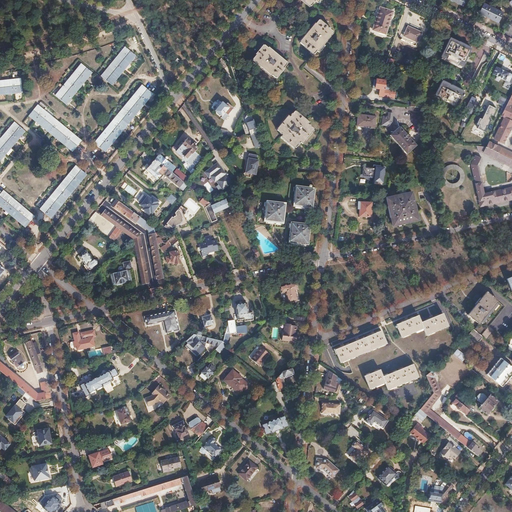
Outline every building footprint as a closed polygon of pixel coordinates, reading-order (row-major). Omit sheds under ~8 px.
[(484,3),(479,13),(498,22),(503,12),(484,3)] [(381,6),(373,29),(386,33),(393,11),(381,6)] [(319,20),(300,43),(314,54),(333,31),(319,20)] [(408,26),(404,35),(418,41),(422,32),(408,26)] [(450,38),(441,56),(462,67),(471,48),(450,38)] [(264,45),(253,59),(276,77),(287,63),(264,45)] [(125,47),(101,77),(112,85),(136,56),(125,47)] [(133,62),(137,66),(142,62),(138,57),(133,62)] [(81,64),(56,96),(66,104),(91,72),(81,64)] [(511,74),(496,67),(492,74),(497,76),(496,78),(497,79),(499,80),(500,80),(501,78),(511,83),(511,74)] [(20,79),(0,81),(0,94),(22,92),(20,79)] [(377,79),(375,88),(380,89),(379,96),(394,98),(394,97),(395,86),(388,85),(385,84),(386,80),(377,79)] [(441,81),(435,95),(457,106),(464,92),(441,81)] [(142,85),(94,143),(105,151),(152,93),(142,85)] [(504,117),(495,138),(495,139),(503,143),(504,143),(511,126),(511,93),(511,96),(503,111),(501,116),(504,117)] [(472,96),(465,110),(469,112),(476,98),(472,96)] [(220,105),(215,110),(216,112),(216,113),(220,116),(221,115),(225,119),(234,108),(228,103),(226,104),(223,101),(222,102),(221,101),(219,104),(220,105)] [(37,105),(29,115),(73,151),(81,141),(37,105)] [(486,133),(496,109),(488,106),(482,120),(479,119),(476,125),(478,125),(477,129),(486,133)] [(262,107),(250,111),(253,119),(265,115),(262,107)] [(287,117),(277,130),(285,136),(284,137),(296,147),(302,139),(303,140),(313,128),(305,122),(306,121),(294,111),(288,118),(287,117)] [(383,115),(382,125),(391,126),(392,126),(393,113),(392,113),(389,113),(388,116),(383,115)] [(358,114),(357,126),(363,127),(364,124),(369,124),(369,127),(375,128),(376,116),(358,114)] [(253,120),(246,123),(250,134),(257,132),(253,120)] [(15,122),(0,139),(0,159),(24,130),(15,122)] [(400,126),(391,135),(407,154),(417,145),(400,126)] [(257,132),(250,134),(255,147),(262,145),(257,132)] [(187,139),(176,151),(183,157),(184,155),(186,158),(191,152),(192,153),(197,148),(187,139)] [(511,153),(489,142),(486,147),(511,159),(511,153)] [(511,159),(486,147),(477,146),(478,150),(511,166),(511,159)] [(244,172),(243,173),(245,176),(250,177),(251,173),(256,174),(259,159),(256,159),(257,155),(249,154),(248,157),(247,157),(244,172)] [(159,155),(155,159),(172,172),(176,168),(171,164),(171,165),(167,162),(168,161),(163,157),(162,157),(159,155)] [(476,156),(472,164),(481,206),(511,198),(511,187),(484,194),(477,165),(481,158),(476,156)] [(155,159),(146,170),(158,179),(162,174),(165,170),(168,172),(165,176),(175,184),(180,179),(179,179),(172,172),(155,159)] [(225,173),(216,161),(203,171),(208,179),(211,177),(214,181),(225,173)] [(76,165),(40,209),(50,218),(86,174),(76,165)] [(385,168),(375,166),(373,183),(382,184),(385,168)] [(455,188),(467,177),(459,168),(447,179),(455,188)] [(204,185),(210,193),(213,190),(207,182),(204,185)] [(296,185),(293,206),(303,207),(312,208),(315,187),(296,185)] [(190,187),(186,191),(202,203),(200,206),(201,207),(200,208),(202,210),(205,207),(212,222),(217,220),(214,214),(211,206),(210,204),(206,200),(190,187)] [(3,190),(0,193),(0,205),(26,226),(34,216),(3,190)] [(389,197),(387,198),(388,204),(389,208),(390,208),(392,214),(391,215),(393,226),(398,224),(398,223),(413,219),(413,221),(419,220),(416,209),(415,209),(414,203),(415,203),(412,192),(407,193),(407,194),(392,198),(392,196),(389,197)] [(142,195),(137,201),(141,204),(140,206),(144,209),(142,211),(150,217),(151,215),(152,215),(160,206),(159,205),(160,203),(152,197),(151,200),(147,197),(147,198),(142,195)] [(177,200),(171,195),(166,201),(172,206),(177,200)] [(113,197),(108,203),(112,206),(112,205),(116,208),(117,207),(121,210),(120,211),(136,223),(137,221),(148,230),(158,279),(163,277),(157,244),(156,238),(153,227),(113,197)] [(226,199),(211,206),(214,214),(219,211),(219,213),(223,211),(222,210),(229,207),(226,199)] [(267,200),(264,220),(274,222),(284,223),(287,202),(267,200)] [(361,202),(360,216),(372,217),(372,202),(361,202)] [(172,216),(164,226),(165,227),(166,227),(167,227),(168,228),(169,228),(170,227),(171,227),(180,224),(181,226),(187,224),(185,220),(186,220),(183,213),(186,210),(180,206),(175,213),(176,215),(174,216),(173,216),(173,217),(172,216)] [(106,211),(102,216),(117,226),(123,231),(133,239),(134,243),(142,282),(148,281),(139,235),(106,211)] [(291,221),(289,242),(300,243),(308,244),(311,223),(291,221)] [(123,231),(117,226),(109,238),(115,242),(123,231)] [(169,243),(161,247),(163,251),(171,246),(179,239),(174,234),(167,241),(169,243)] [(206,241),(199,243),(202,256),(208,254),(207,250),(213,249),(213,250),(218,249),(216,239),(211,240),(211,238),(205,239),(206,241)] [(169,256),(166,257),(167,263),(175,262),(175,264),(180,263),(178,250),(169,252),(170,254),(169,254),(169,256)] [(82,255),(79,256),(85,265),(86,265),(89,270),(96,265),(97,263),(95,260),(93,260),(91,261),(86,252),(85,253),(84,251),(83,251),(81,252),(81,254),(82,255)] [(123,271),(109,275),(112,286),(131,281),(128,270),(131,270),(129,261),(122,263),(123,271)] [(297,283),(280,286),(281,293),(286,292),(288,303),(297,301),(295,290),(298,289),(297,283)] [(486,292),(467,314),(479,324),(497,300),(486,292)] [(247,302),(236,304),(239,320),(245,319),(246,321),(254,319),(253,311),(249,312),(247,302)] [(174,310),(144,316),(146,325),(163,321),(165,333),(179,330),(174,310)] [(418,315),(396,324),(401,337),(423,328),(426,335),(448,326),(442,313),(421,322),(418,315)] [(211,315),(201,317),(204,326),(213,324),(211,315)] [(228,323),(223,342),(227,345),(229,343),(228,342),(229,339),(230,338),(229,335),(248,331),(246,323),(236,326),(234,319),(227,321),(228,323)] [(283,330),(282,339),(296,341),(297,335),(295,335),(296,331),(297,325),(291,324),(291,323),(285,322),(284,330),(283,330)] [(473,328),(469,333),(478,341),(482,336),(473,328)] [(75,340),(73,341),(74,347),(76,347),(77,350),(94,346),(93,337),(96,337),(94,330),(81,333),(81,335),(79,335),(79,332),(73,333),(75,340)] [(381,330),(334,349),(340,363),(386,343),(381,330)] [(188,343),(185,346),(194,356),(204,347),(205,342),(218,346),(222,341),(203,336),(201,343),(199,345),(196,341),(196,340),(194,337),(197,335),(194,334),(186,341),(188,343)] [(30,339),(25,340),(27,347),(28,347),(35,366),(37,373),(42,371),(33,346),(31,341),(30,339)] [(33,346),(36,354),(40,353),(35,340),(31,341),(33,346)] [(261,346),(251,358),(259,364),(269,353),(261,346)] [(110,347),(102,348),(103,355),(112,354),(110,347)] [(9,358),(6,361),(11,367),(13,365),(14,367),(16,365),(16,366),(17,365),(18,367),(20,365),(21,366),(22,365),(23,364),(22,363),(24,362),(23,360),(27,356),(21,348),(17,352),(15,349),(7,356),(9,358)] [(457,348),(452,354),(461,361),(462,361),(466,356),(457,348)] [(511,367),(500,357),(486,374),(502,386),(511,373),(511,367)] [(0,363),(0,371),(17,385),(34,400),(39,400),(51,398),(50,392),(48,392),(46,381),(40,382),(40,386),(41,386),(42,393),(36,394),(0,363)] [(109,370),(84,384),(89,393),(103,386),(103,387),(111,383),(110,380),(113,378),(112,377),(118,374),(113,363),(106,366),(109,370)] [(201,374),(199,377),(204,380),(206,378),(206,379),(211,373),(212,374),(213,373),(212,372),(215,368),(210,364),(207,368),(206,367),(200,373),(201,374)] [(379,369),(364,376),(369,389),(385,383),(388,390),(418,377),(413,364),(382,376),(379,369)] [(283,371),(276,380),(276,381),(279,390),(286,388),(285,387),(283,379),(285,377),(293,374),(294,373),(292,368),(283,371)] [(470,368),(469,371),(476,377),(478,374),(470,368)] [(233,370),(224,381),(233,388),(235,387),(241,392),(244,388),(245,389),(248,385),(241,379),(242,378),(233,370)] [(328,370),(323,389),(334,392),(335,387),(334,387),(335,382),(337,376),(328,370)] [(426,400),(420,409),(445,429),(457,439),(460,435),(427,408),(439,393),(438,391),(432,377),(433,376),(430,372),(426,375),(433,392),(426,400)] [(279,390),(276,381),(273,382),(265,392),(272,397),(279,390)] [(153,394),(151,396),(146,397),(148,406),(156,403),(160,399),(164,403),(170,395),(166,392),(165,393),(162,390),(163,389),(158,385),(152,393),(153,394)] [(479,394),(477,396),(477,399),(482,403),(479,407),(487,414),(498,401),(490,394),(487,398),(482,394),(479,394)] [(421,396),(414,404),(420,409),(426,400),(421,396)] [(464,397),(460,402),(468,409),(472,404),(464,397)] [(19,399),(3,415),(14,425),(25,412),(22,409),(25,405),(19,399)] [(456,399),(453,403),(466,413),(469,409),(468,409),(460,402),(457,400),(456,399)] [(322,402),(321,412),(329,413),(329,412),(339,413),(340,404),(322,402)] [(123,409),(115,411),(120,425),(130,421),(128,416),(126,417),(123,409)] [(373,410),(365,421),(371,425),(373,421),(382,428),(388,420),(373,410)] [(263,424),(262,424),(266,433),(270,432),(271,432),(283,427),(288,425),(284,416),(283,416),(283,415),(280,416),(281,417),(279,418),(279,417),(267,422),(266,423),(265,422),(262,423),(263,424)] [(190,422),(190,425),(192,428),(190,429),(200,436),(208,426),(202,421),(201,422),(200,419),(197,418),(190,422)] [(183,419),(171,425),(173,429),(174,428),(177,432),(176,432),(178,438),(180,437),(181,437),(181,438),(185,436),(184,435),(188,433),(186,430),(189,428),(187,425),(187,426),(185,422),(184,422),(183,419)] [(417,423),(410,432),(423,443),(430,435),(422,429),(423,428),(417,423)] [(48,427),(36,429),(39,445),(51,443),(48,427)] [(4,450),(10,443),(0,435),(0,448),(1,448),(4,450)] [(209,438),(202,446),(216,457),(223,449),(214,443),(217,439),(212,435),(210,439),(209,438)] [(460,435),(457,439),(464,444),(467,441),(460,435)] [(355,448),(349,456),(356,463),(368,451),(357,440),(352,445),(355,448)] [(448,441),(439,452),(442,454),(442,456),(448,455),(449,454),(454,458),(460,451),(448,441)] [(467,441),(464,444),(478,456),(482,452),(476,448),(477,447),(472,442),(471,444),(467,441)] [(17,450),(8,462),(20,460),(19,452),(17,450)] [(98,453),(88,456),(92,468),(102,464),(101,462),(112,459),(109,450),(99,453),(98,453)] [(178,457),(160,460),(162,473),(173,470),(173,468),(180,466),(178,457)] [(317,458),(315,467),(322,469),(332,477),(338,469),(326,459),(317,458)] [(249,460),(238,473),(245,479),(252,471),(253,472),(257,467),(249,460)] [(46,462),(31,465),(34,480),(49,477),(46,462)] [(382,473),(378,477),(386,484),(396,473),(388,466),(384,470),(382,473)] [(128,470),(112,476),(115,486),(131,481),(128,470)] [(396,473),(386,484),(390,488),(400,477),(396,473)] [(187,476),(100,503),(101,507),(106,506),(106,507),(114,505),(114,504),(182,482),(184,484),(189,499),(188,501),(164,509),(164,511),(171,511),(197,504),(187,476)] [(216,477),(199,482),(202,492),(211,489),(212,493),(220,490),(219,487),(220,486),(216,477)] [(430,490),(428,500),(431,501),(436,502),(440,502),(441,497),(443,499),(452,487),(447,483),(444,487),(434,486),(434,490),(430,490)] [(353,491),(349,496),(352,500),(353,500),(355,504),(358,508),(363,504),(360,501),(357,497),(353,491)] [(60,511),(58,494),(45,496),(45,501),(40,502),(41,510),(48,509),(48,511),(60,511)] [(0,499),(0,511),(15,511),(5,503),(1,500),(0,499)] [(23,511),(8,499),(5,503),(15,511),(23,511)] [(136,511),(156,511),(153,501),(135,506),(136,511)] [(378,501),(366,509),(368,511),(384,511),(381,506),(382,506),(378,501)] [(431,501),(424,511),(430,511),(437,502),(436,502),(431,501)]
